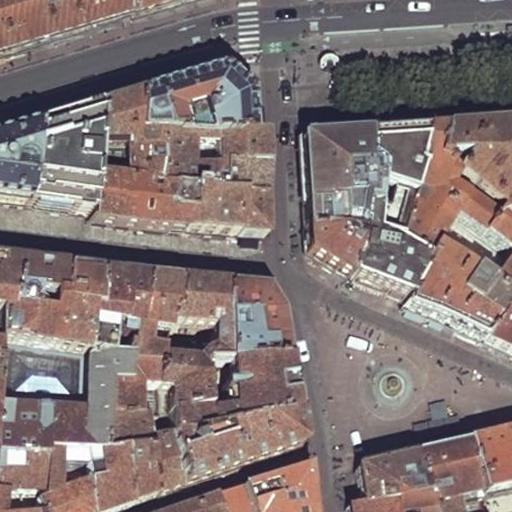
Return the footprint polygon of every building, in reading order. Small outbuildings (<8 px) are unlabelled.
[(0,0),(0,60),(22,54),(35,50),(121,23),(120,0),(0,0)] [(120,0),(121,23),(123,25),(190,5),(207,0),(120,0)] [(152,141),(246,140),(244,100),(216,75),(176,87),(144,97),(132,100),(132,140),(152,141)] [(132,140),(132,100),(114,106),(96,111),(92,158),(153,158),(152,141),(132,140)] [(92,158),(96,111),(63,121),(33,130),(21,209),(53,214),(86,218),(92,158)] [(511,162),(507,159),(511,143),(511,125),(479,128),(441,130),(432,165),(455,178),(497,207),(511,218),(511,203),(507,200),(511,193),(511,162)] [(0,206),(21,209),(33,130),(14,136),(0,139),(0,206)] [(393,246),(413,260),(426,237),(436,242),(451,217),(480,238),(507,260),(487,288),(462,270),(431,251),(420,267),(402,305),(400,311),(421,320),(461,338),(480,346),(500,318),(511,296),(511,218),(497,207),(491,217),(463,196),(448,188),(455,178),(432,165),(441,130),(431,131),(422,132),(411,170),(413,172),(401,216),(393,246)] [(411,170),(422,132),(393,134),(371,136),(365,136),(363,165),(373,175),(373,206),(401,216),(413,172),(411,170)] [(363,165),(365,136),(331,139),(316,139),(297,141),(300,197),(303,233),(328,235),(360,241),(362,235),(360,233),(363,218),(371,218),(373,206),(373,175),(363,165)] [(152,141),(153,158),(154,197),(169,198),(187,200),(217,201),(217,173),(259,172),(259,157),(258,140),(246,140),(152,141)] [(125,230),(166,235),(169,198),(154,197),(153,158),(92,158),(86,218),(85,224),(125,230)] [(217,173),(217,201),(260,203),(259,187),(259,172),(217,173)] [(187,200),(169,198),(166,235),(182,237),(187,200)] [(217,201),(187,200),(182,237),(221,240),(261,242),(261,223),(260,203),(217,201)] [(360,241),(346,282),(374,294),(402,305),(420,267),(413,260),(393,246),(401,216),(373,206),(371,218),(363,218),(360,233),(362,235),(360,241)] [(328,235),(303,233),(304,257),(325,270),(346,282),(360,241),(328,235)] [(0,511),(115,511),(127,508),(119,453),(100,454),(102,422),(104,389),(121,390),(125,344),(110,344),(111,332),(126,333),(127,330),(136,329),(142,280),(118,277),(94,275),(92,326),(58,323),(62,271),(48,269),(41,268),(0,263),(0,511)] [(92,326),(94,275),(78,273),(62,271),(58,323),(92,326)] [(161,338),(175,284),(159,282),(142,280),(136,329),(127,330),(126,333),(125,344),(121,390),(104,389),(102,422),(140,420),(153,420),(149,392),(156,361),(161,338)] [(222,341),(223,290),(199,287),(175,284),(161,338),(165,338),(171,336),(174,329),(207,331),(207,341),(222,341)] [(221,365),(288,366),(288,345),(283,320),(267,295),(243,292),(223,290),(222,341),(207,341),(206,352),(221,354),(221,365)] [(511,296),(500,318),(480,346),(496,353),(511,361),(511,359),(511,296)] [(188,364),(156,361),(149,392),(161,393),(165,415),(166,415),(201,408),(199,375),(198,365),(221,365),(221,354),(206,352),(191,360),(188,364)] [(170,440),(294,419),(290,394),(288,366),(221,365),(223,414),(202,415),(201,408),(166,415),(170,440)] [(294,419),(170,440),(178,491),(223,475),(299,449),(296,434),(294,419)] [(140,420),(102,422),(100,454),(119,453),(145,452),(152,499),(165,495),(178,491),(170,440),(144,444),(140,420)] [(511,511),(511,435),(488,441),(464,447),(479,511),(511,511)] [(479,511),(464,447),(437,454),(410,460),(422,497),(427,511),(479,511)] [(145,452),(119,453),(127,508),(140,504),(152,499),(145,452)] [(422,497),(410,460),(380,467),(351,473),(358,509),(422,497)] [(312,511),(304,475),(276,483),(211,502),(213,511),(312,511)] [(427,511),(422,497),(358,509),(347,511),(427,511)] [(213,511),(211,502),(182,511),(213,511)]
